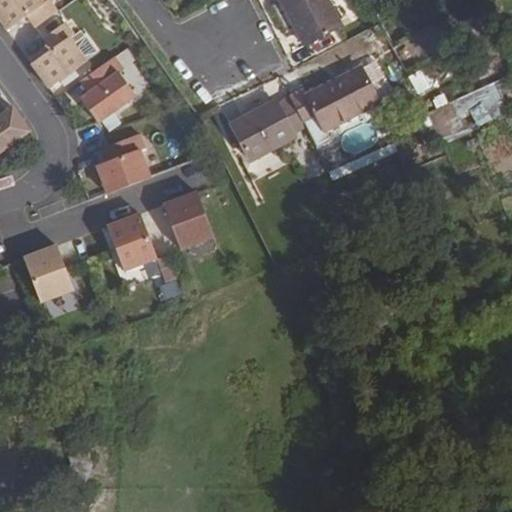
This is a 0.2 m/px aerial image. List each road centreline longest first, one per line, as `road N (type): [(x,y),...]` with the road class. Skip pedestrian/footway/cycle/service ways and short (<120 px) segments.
road 1 (residential): [(209,176),(36,242),(15,237),(2,205)]
road 2 (residential): [(2,205),(47,183),(53,147),(0,69)]
